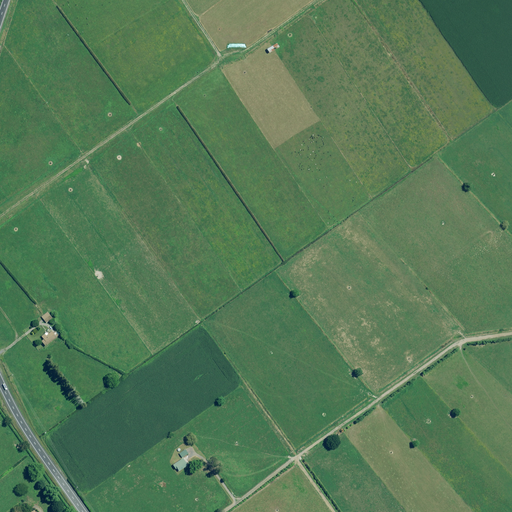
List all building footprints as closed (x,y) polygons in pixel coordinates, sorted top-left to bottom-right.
[(279,47),(277,43),(267,49),(269,53),(279,47)] [(53,318),(48,312),(42,317),(46,323),(53,318)] [(41,341),(45,346),(57,337),(56,337),(59,335),(56,331),(54,333),(52,331),(48,334),(47,332),(42,336),(44,339),(41,341)] [(188,454),(185,450),(179,454),(182,458),(188,454)] [(187,466),(182,458),(172,465),(175,469),(177,468),(179,471),(187,466)]
